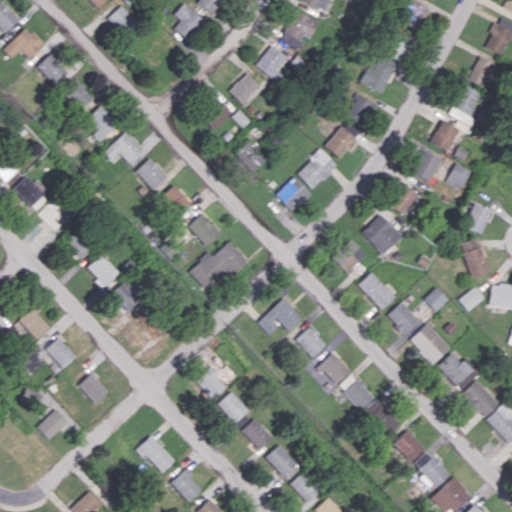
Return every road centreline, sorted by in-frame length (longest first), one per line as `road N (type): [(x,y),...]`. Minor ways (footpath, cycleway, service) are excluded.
road 1 (residential): [(46,0),(511,493)]
road 2 (residential): [(469,0),(385,153),(150,387)]
road 3 (residential): [(0,228),(268,511)]
road 4 (residential): [(22,252),(0,274),(1,501),(24,501)]
road 5 (residential): [(150,387),(24,501)]
road 6 (residential): [(257,0),(244,25),(155,110)]
